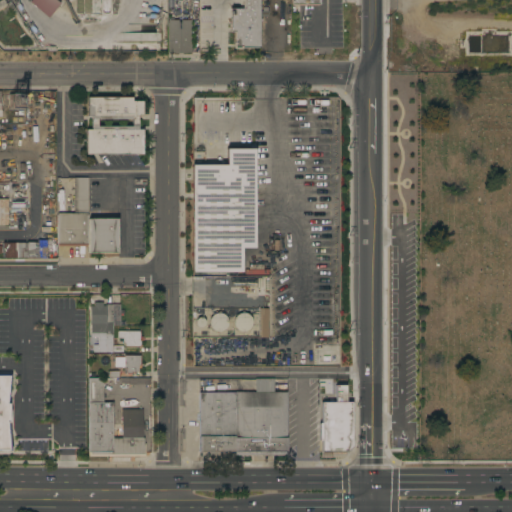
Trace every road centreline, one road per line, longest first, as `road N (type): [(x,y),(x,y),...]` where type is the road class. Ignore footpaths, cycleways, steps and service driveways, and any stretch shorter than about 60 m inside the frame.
road 1 (tertiary): [(372,511),(371,0)]
road 2 (residential): [(168,484),(168,73)]
road 3 (residential): [(0,74),(371,73)]
road 4 (primary): [(372,486),(126,484)]
road 5 (residential): [(0,274),(169,274)]
